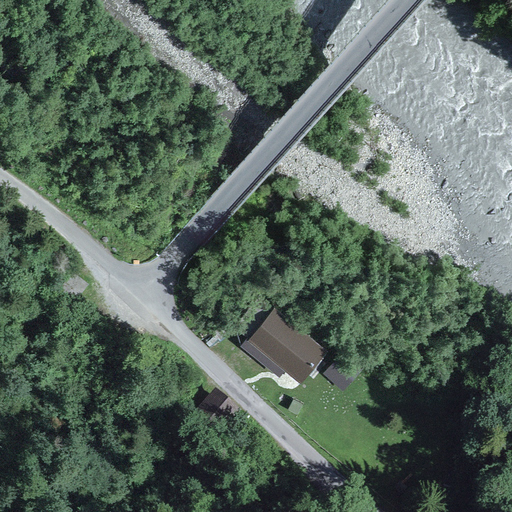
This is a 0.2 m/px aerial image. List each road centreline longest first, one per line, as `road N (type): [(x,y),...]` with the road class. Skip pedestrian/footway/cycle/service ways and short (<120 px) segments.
road 1 (residential): [(403,0),(137,293)]
road 2 (unclassified): [(137,293),(370,511)]
road 3 (unclassified): [(137,293),(0,177)]
